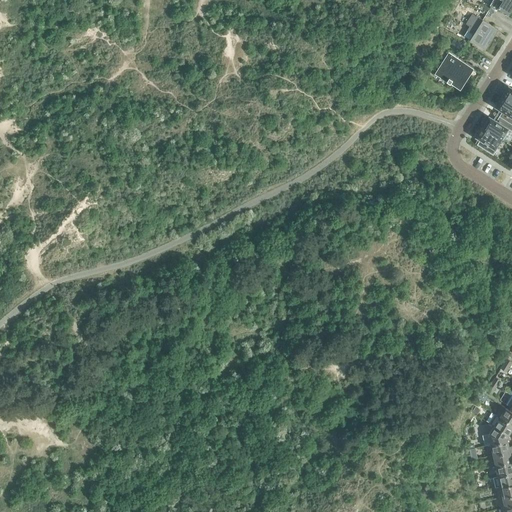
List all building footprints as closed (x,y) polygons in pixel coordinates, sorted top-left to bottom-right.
[(498,7),(507,14),(511,6),(511,0),(491,0),(489,5),(491,6),(495,9),(496,9),(498,7)] [(469,4),(464,1),(463,1),(458,8),(461,11),(465,10),(469,4)] [(491,6),(485,14),(490,17),(495,9),(491,6)] [(498,29),(476,15),(475,16),(472,14),(466,24),(469,26),(467,30),(473,34),(469,39),(485,50),(498,29)] [(460,89),(473,68),(448,52),(435,74),(437,72),(447,78),(446,81),(449,84),(450,83),(460,89)] [(502,96),(511,102),(511,88),(508,86),(502,96)] [(511,102),(502,96),(495,106),(502,111),(499,116),(511,124),(511,102)] [(501,139),(508,129),(511,131),(511,130),(511,124),(499,116),(496,121),(489,117),(482,127),(501,139)] [(475,136),(476,137),(480,139),(476,144),(493,155),(497,149),(495,148),(501,139),(482,127),(480,130),(480,131),(479,130),(477,132),(475,136)] [(405,301),(404,303),(416,310),(422,313),(420,316),(428,320),(430,315),(431,314),(417,308),(405,301)] [(497,385),(492,382),(486,392),(491,395),(497,385)] [(472,412),(475,414),(477,415),(481,408),(476,405),(472,412)] [(500,417),(511,424),(511,411),(502,405),(496,414),(500,417)] [(494,426),(508,435),(511,430),(511,424),(500,417),(494,426)] [(491,444),(507,440),(506,437),(508,435),(494,426),(489,434),(491,444)] [(493,454),(511,450),(511,445),(508,446),(507,440),(491,444),(493,454)] [(496,465),(511,461),(511,456),(511,455),(511,450),(493,454),(496,465)] [(498,475),(511,472),(511,461),(496,465),(498,475)] [(501,486),(511,483),(511,472),(498,475),(500,486),(501,486)] [(499,497),(511,494),(511,483),(501,486),(500,486),(497,487),(499,497)] [(505,507),(511,505),(511,494),(499,497),(501,508),(505,507)]
